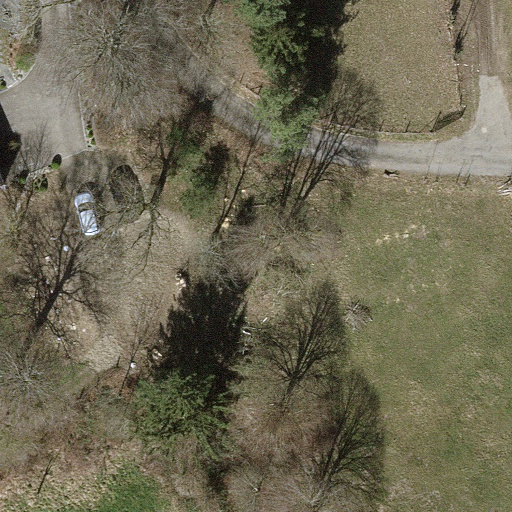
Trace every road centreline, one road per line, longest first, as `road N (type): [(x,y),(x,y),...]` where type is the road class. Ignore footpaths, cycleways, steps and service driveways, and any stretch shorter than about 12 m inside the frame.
road 1 (unclassified): [(143,0),(173,51),(234,109),(306,145),(420,166),(496,162)]
road 2 (track): [(496,162),(475,0)]
